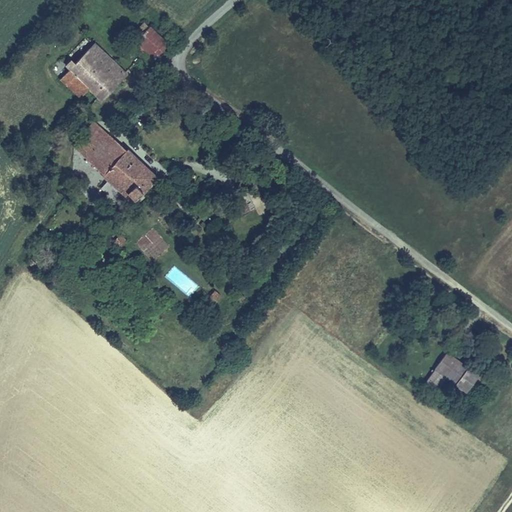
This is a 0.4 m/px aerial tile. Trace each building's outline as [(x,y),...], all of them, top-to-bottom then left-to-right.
[(155,55),(172,37),(155,21),(143,34),(150,42),(146,46),(155,55)] [(94,80),(107,94),(132,69),(100,36),(75,60),(94,80)] [(94,80),(75,60),(63,70),(83,90),(94,80)] [(96,115),(75,140),(136,198),(158,174),(96,115)] [(129,208),(122,201),(112,210),(119,217),(129,208)] [(416,314),(408,308),(402,316),(409,323),(416,314)] [(409,323),(402,316),(400,318),(408,325),(409,323)] [(484,368),(454,344),(433,372),(443,380),(452,369),(472,383),(484,368)]
